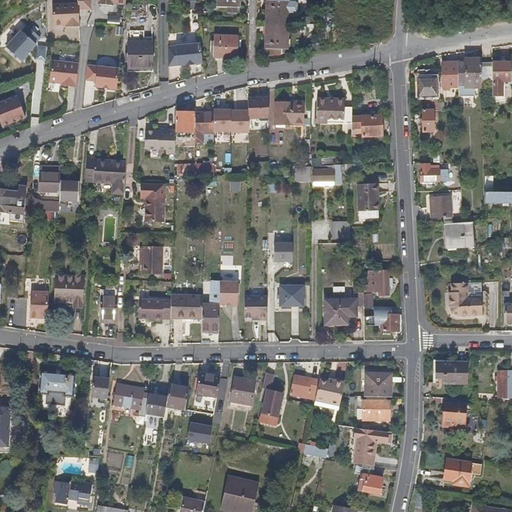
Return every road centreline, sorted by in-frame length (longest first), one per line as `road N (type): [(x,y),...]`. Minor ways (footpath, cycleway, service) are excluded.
road 1 (residential): [(0,334),(114,355),(414,347)]
road 2 (residential): [(414,347),(402,53)]
road 3 (residential): [(0,153),(96,117),(250,77)]
road 4 (residential): [(400,511),(414,429),(414,347)]
road 5 (residential): [(250,77),(402,53)]
